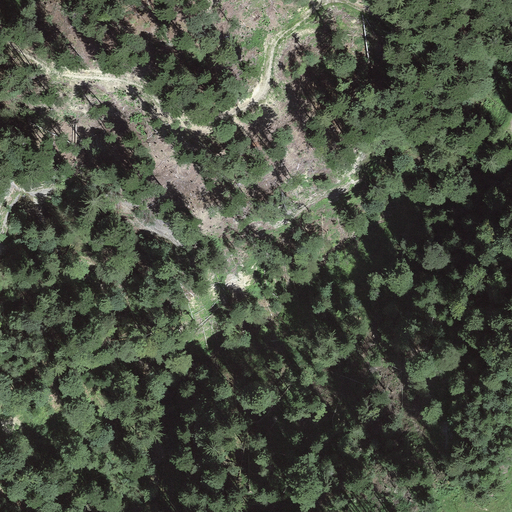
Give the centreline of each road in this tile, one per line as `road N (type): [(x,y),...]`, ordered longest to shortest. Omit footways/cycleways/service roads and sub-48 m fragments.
road 1 (track): [(333,0),(276,40),(257,100),(212,120),(179,117),(127,80),(53,71),(8,41),(0,19)]
road 2 (track): [(471,0),(446,17),(401,24),(343,0)]
